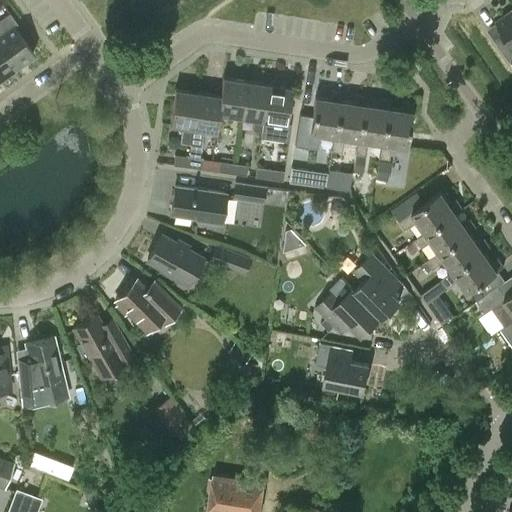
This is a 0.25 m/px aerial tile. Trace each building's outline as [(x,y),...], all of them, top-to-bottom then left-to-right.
[(511,11),(497,22),(508,37),(498,44),(509,60),(511,58),(511,11)] [(13,26),(16,24),(9,13),(0,18),(0,45),(15,67),(33,54),(13,26)] [(0,77),(15,67),(0,45),(0,77)] [(218,113),(240,116),(246,81),(222,77),(220,95),(220,96),(218,113)] [(261,131),(263,120),(268,84),(246,81),(240,116),(254,118),(252,130),(261,131)] [(286,122),(291,87),(268,84),(263,120),(261,131),(260,138),(288,142),(291,123),(286,122)] [(190,143),(198,92),(175,89),(169,124),(183,126),(181,142),(190,143)] [(216,131),(218,113),(220,96),(220,95),(198,92),(190,143),(201,144),(203,129),(216,131)] [(334,138),(339,102),(340,94),(331,93),(330,100),(315,98),(307,148),(317,150),(319,135),(334,138)] [(354,104),(339,102),(334,138),(331,152),(341,154),(343,139),(357,141),(362,105),(364,97),(355,96),(354,104)] [(362,105),(357,141),(355,156),(365,158),(367,143),(381,145),(386,109),(387,102),(378,100),(377,108),(362,105)] [(401,112),(386,109),(381,145),(379,160),(388,162),(391,147),(405,149),(412,106),(402,104),(401,112)] [(173,165),(187,167),(188,157),(174,155),(173,165)] [(202,159),(188,157),(187,167),(200,169),(202,159)] [(218,172),(232,174),(233,164),(219,162),(218,172)] [(246,176),(247,166),(233,164),(232,174),(246,176)] [(268,179),(270,169),(256,167),(254,177),(268,179)] [(289,182),(311,185),(313,171),(291,167),(289,182)] [(328,169),(326,187),(349,190),(351,172),(328,169)] [(262,202),(264,187),(235,183),(232,198),(262,202)] [(221,224),(225,193),(174,185),(170,214),(196,218),(196,220),(221,224)] [(392,210),(400,222),(400,223),(406,231),(418,222),(426,234),(456,213),(462,209),(456,201),(451,205),(442,193),(426,204),(417,192),(392,210)] [(440,253),(470,232),(475,228),(470,220),(464,224),(456,213),(426,234),(414,242),(420,250),(432,242),(440,253)] [(470,232),(440,253),(428,262),(433,270),(445,261),(454,273),(484,252),(490,248),(484,239),(478,244),(470,232)] [(187,285),(202,258),(161,235),(147,260),(161,268),(160,270),(187,285)] [(243,273),(248,259),(215,246),(210,260),(243,273)] [(468,293),(504,268),(498,259),(492,263),(484,252),(454,273),(442,282),(448,290),(460,281),(468,293)] [(392,293),(401,284),(372,254),(355,271),(364,281),(355,290),(380,317),(382,319),(400,301),(392,293)] [(164,323),(179,308),(153,281),(146,289),(136,279),(115,300),(146,331),(159,318),(164,323)] [(448,290),(442,282),(423,295),(429,303),(440,295),(448,290)] [(511,323),(511,295),(508,299),(500,287),(479,301),(487,313),(494,308),(507,327),(511,323)] [(362,334),(380,317),(355,290),(353,288),(342,299),(333,290),(317,307),(336,326),(345,317),(362,334)] [(89,356),(93,363),(100,376),(124,362),(127,366),(138,359),(127,341),(124,342),(114,325),(105,330),(96,315),(73,328),(82,343),(76,346),(84,359),(89,356)] [(511,323),(507,327),(503,330),(511,342),(511,323)] [(17,364),(20,391),(21,406),(47,400),(50,395),(47,380),(62,376),(53,337),(25,344),(29,358),(26,362),(17,364)] [(253,352),(236,340),(228,352),(245,364),(253,352)] [(363,392),(369,365),(351,361),(354,349),(320,343),(316,364),(328,366),(324,384),(363,392)] [(0,390),(9,390),(4,347),(0,347),(0,390)] [(176,409),(169,398),(157,406),(165,417),(176,409)] [(0,486),(4,488),(14,462),(0,456),(0,486)] [(214,477),(209,476),(207,490),(212,491),(209,511),(259,511),(264,484),(214,477)] [(6,511),(36,511),(42,498),(16,488),(6,511)] [(282,511),(315,511),(316,508),(284,503),(282,511)]
